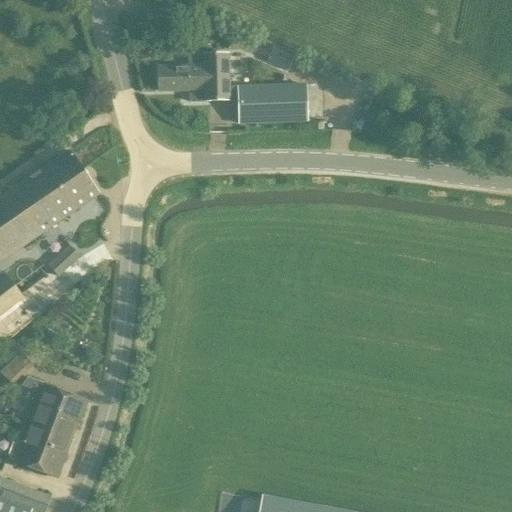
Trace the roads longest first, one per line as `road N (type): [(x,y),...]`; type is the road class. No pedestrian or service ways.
road 1 (tertiary): [(511,188),(287,167),(136,166)]
road 2 (unclassified): [(70,511),(107,424),(135,273),(136,166)]
road 3 (tertiary): [(136,166),(100,0)]
